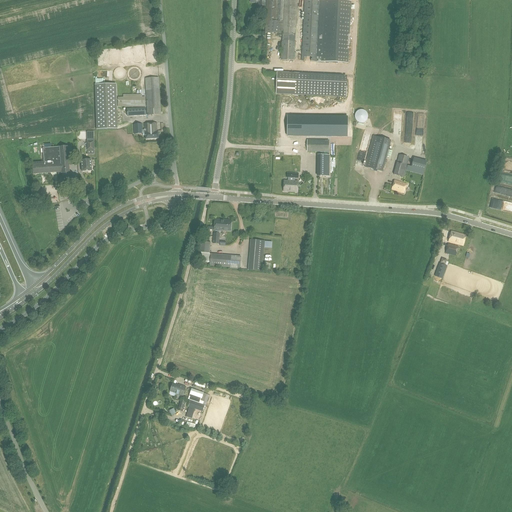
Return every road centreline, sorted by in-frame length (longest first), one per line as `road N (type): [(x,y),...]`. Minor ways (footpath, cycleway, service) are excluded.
road 1 (track): [(111,511),(209,196)]
road 2 (secondary): [(511,235),(427,213),(214,196)]
road 3 (unclassified): [(0,329),(113,235),(167,224),(176,195)]
road 4 (tertiary): [(214,196),(234,0)]
road 5 (secondary): [(30,296),(113,219),(176,195)]
road 6 (secondary): [(176,195),(147,196),(112,211),(32,286)]
road 7 (unclassified): [(174,167),(159,0)]
road 8 (unclassified): [(174,167),(62,204),(64,216)]
